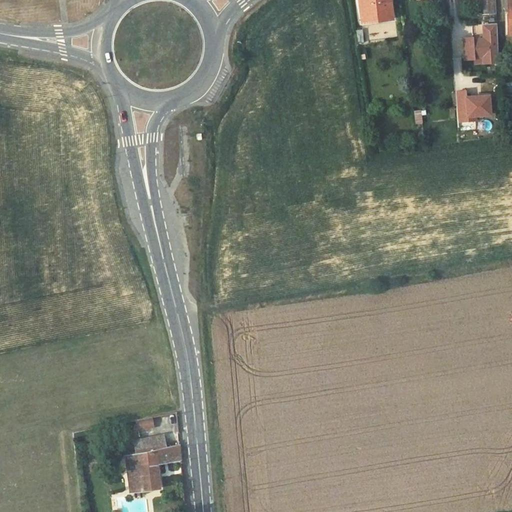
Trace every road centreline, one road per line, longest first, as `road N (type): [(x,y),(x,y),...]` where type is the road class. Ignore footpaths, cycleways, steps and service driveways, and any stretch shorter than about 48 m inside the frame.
road 1 (primary): [(124,90),(179,341),(202,511)]
road 2 (primary): [(205,511),(188,340),(151,175),(159,101)]
